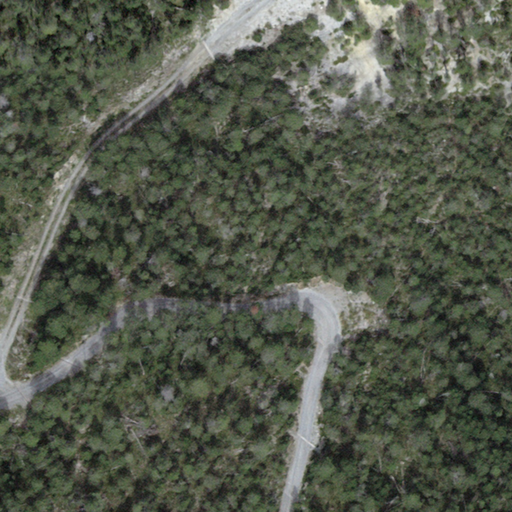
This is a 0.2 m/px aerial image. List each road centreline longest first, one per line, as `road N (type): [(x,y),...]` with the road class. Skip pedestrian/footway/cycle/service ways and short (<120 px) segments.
road 1 (track): [(288,511),(326,314),(317,300),(301,294),(122,308),(0,397)]
road 2 (track): [(264,0),(89,138),(0,333)]
